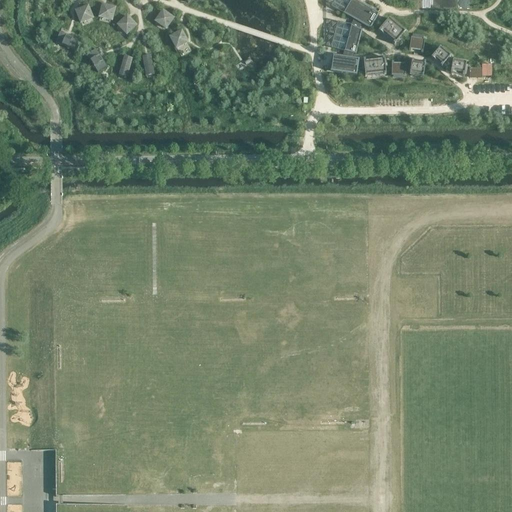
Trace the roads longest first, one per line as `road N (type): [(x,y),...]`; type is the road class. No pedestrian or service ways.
road 1 (track): [(3,500),(372,496),(381,486),(380,295),(402,233),(435,213),(511,210)]
road 2 (unclassified): [(511,158),(0,162)]
road 3 (track): [(174,0),(314,53)]
